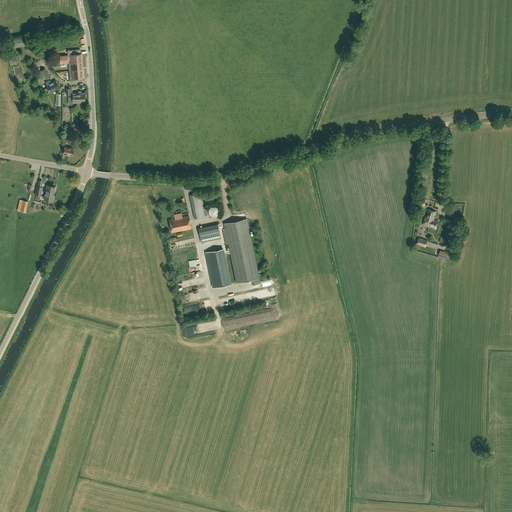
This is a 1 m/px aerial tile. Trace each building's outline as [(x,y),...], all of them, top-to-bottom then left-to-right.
[(81,54),(80,54),(80,49),(67,50),(68,55),(60,56),(60,63),(68,62),(70,81),(76,80),(76,78),(83,78),(81,54)] [(41,71),(46,79),(50,76),(45,68),(41,71)] [(56,80),(51,82),(50,80),(45,82),(47,85),(46,85),(47,88),(45,89),(47,93),(49,92),(49,93),(59,88),(56,80)] [(73,102),(85,102),(85,93),(81,93),(81,91),(78,91),(78,93),(72,93),(72,97),(68,97),(69,102),(72,102),(73,102)] [(72,155),(73,148),(64,147),(63,153),(72,155)] [(52,201),(55,186),(47,185),(44,199),(52,201)] [(189,195),(194,219),(204,217),(200,193),(189,195)] [(24,209),(26,199),(19,197),(16,208),(24,209)] [(220,209),(219,207),(217,206),(216,205),(214,205),(212,205),(210,207),(209,208),(208,210),(208,212),(209,214),(210,215),(212,216),(213,217),(215,217),(217,216),(219,215),(220,213),(220,211),(220,209)] [(423,224),(435,229),(438,221),(432,219),(433,216),(434,217),(436,212),(428,209),(426,217),(423,224)] [(188,215),(169,219),(171,232),(191,228),(188,215)] [(226,243),(229,242),(233,261),(232,262),(236,283),(251,280),(252,285),(260,283),(246,218),(224,222),(226,230),(223,230),(226,243)] [(199,239),(218,235),(216,222),(196,226),(197,229),(199,239)] [(416,244),(425,247),(427,240),(418,237),(416,244)] [(219,250),(206,253),(213,287),(230,284),(226,264),(222,265),(219,250)] [(187,251),(172,255),(174,261),(189,257),(187,251)]
